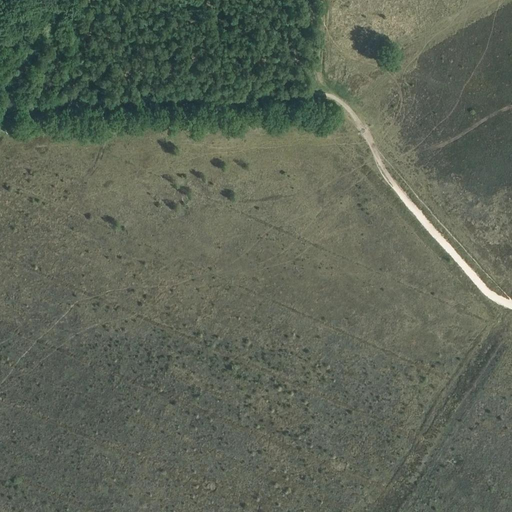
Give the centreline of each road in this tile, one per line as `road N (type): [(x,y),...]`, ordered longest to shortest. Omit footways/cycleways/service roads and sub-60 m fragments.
road 1 (track): [(0,104),(318,94)]
road 2 (track): [(511,307),(487,293),(430,229),(367,141)]
road 3 (track): [(340,102),(371,90),(398,49),(500,0)]
